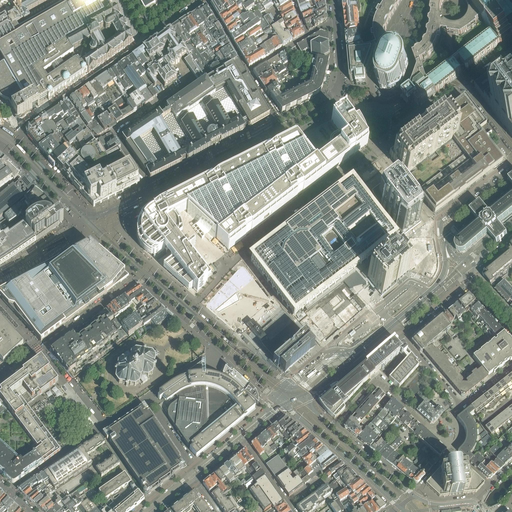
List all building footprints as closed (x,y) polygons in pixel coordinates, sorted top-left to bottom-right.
[(0,56),(0,57),(6,66),(1,68),(0,69),(0,95),(3,99),(9,102),(11,103),(11,104),(19,117),(32,110),(38,103),(43,101),(47,98),(48,100),(68,86),(87,73),(81,64),(80,64),(78,61),(75,62),(74,61),(74,60),(74,59),(73,59),(73,58),(72,58),(72,57),(74,55),(73,54),(71,51),(90,41),(95,50),(94,49),(93,49),(92,49),(91,49),(90,50),(90,51),(89,52),(89,53),(90,54),(90,55),(88,56),(90,57),(82,63),(88,72),(97,66),(97,65),(106,59),(107,59),(111,57),(114,54),(123,47),(123,48),(132,42),(132,41),(128,33),(127,33),(125,29),(127,28),(125,24),(123,21),(121,22),(119,18),(119,17),(118,15),(119,14),(117,11),(116,11),(115,9),(114,9),(105,14),(105,15),(104,15),(99,5),(107,1),(106,0),(28,0),(22,4),(22,3),(16,6),(17,9),(16,10),(5,16),(5,15),(0,18),(0,56)] [(122,0),(139,38),(147,35),(198,0),(122,0)] [(230,10),(224,0),(214,0),(213,1),(210,3),(211,3),(212,6),(214,8),(213,8),(214,9),(215,11),(217,14),(218,16),(219,17),(220,19),(228,13),(227,12),(230,10)] [(236,6),(232,0),(224,0),(230,10),(236,6)] [(250,10),(245,4),(248,2),(246,0),(232,0),(236,6),(230,10),(227,12),(228,13),(229,13),(231,17),(239,12),(242,16),(240,18),(244,24),(248,21),(251,25),(248,26),(251,31),(254,29),(266,22),(264,19),(263,19),(262,16),(255,20),(252,15),(250,16),(248,12),(250,10)] [(259,2),(257,0),(246,0),(248,2),(245,4),(250,10),(252,9),(253,9),(256,8),(258,11),(259,12),(264,9),(262,6),(259,2)] [(289,0),(264,0),(266,3),(262,6),(264,9),(265,11),(274,6),(277,10),(278,9),(290,2),(289,0)] [(325,9),(325,3),(324,0),(301,0),(296,3),(298,8),(300,14),(303,20),(325,9)] [(342,0),(343,1),(343,4),(344,13),(344,14),(345,20),(345,24),(346,31),(348,31),(348,34),(349,34),(358,32),(359,32),(359,29),(360,29),(357,0),(342,0)] [(396,11),(401,0),(387,0),(388,0),(385,4),(396,11)] [(466,0),(432,0),(429,25),(428,33),(427,37),(426,39),(426,41),(425,42),(424,45),(422,47),(420,49),(418,51),(416,52),(415,52),(412,53),(413,56),(417,66),(421,64),(421,65),(428,60),(429,59),(440,51),(445,47),(448,35),(454,36),(453,41),(481,20),(471,7),(470,5),(467,0),(466,0)] [(511,0),(480,0),(480,1),(480,2),(476,5),(475,5),(474,5),(471,7),(481,20),(493,35),(500,45),(501,45),(506,42),(505,41),(506,40),(507,40),(507,41),(511,37),(511,36),(511,35),(511,0)] [(293,9),(290,2),(278,9),(277,10),(280,16),(293,9)] [(389,22),(396,11),(385,4),(383,9),(375,4),(368,16),(377,20),(376,20),(376,21),(376,22),(375,23),(375,24),(375,25),(375,26),(374,27),(386,29),(386,28),(387,25),(389,22)] [(211,15),(209,12),(205,6),(199,10),(204,17),(205,17),(206,19),(211,15)] [(283,20),(295,13),(293,9),(280,16),(276,18),(277,19),(280,22),(283,20)] [(306,26),(326,15),(325,9),(303,20),(306,26)] [(212,28),(206,19),(205,17),(204,17),(199,10),(199,11),(195,13),(208,31),(212,28)] [(258,11),(252,15),(255,20),(262,16),(259,12),(258,11)] [(244,24),(240,18),(242,16),(239,12),(231,17),(222,23),(225,28),(226,29),(233,23),(237,29),(240,26),(242,28),(244,26),(243,25),(244,24)] [(213,38),(208,31),(195,13),(195,14),(190,17),(190,16),(185,20),(204,48),(208,55),(212,52),(211,50),(218,45),(217,44),(213,38)] [(222,23),(231,17),(229,13),(228,13),(220,19),(222,23)] [(285,25),(297,18),(295,13),(283,20),(284,24),(285,25)] [(221,32),(217,25),(213,18),(211,15),(206,19),(212,28),(208,31),(213,38),(221,32)] [(272,21),(269,15),(264,19),(266,22),(269,27),(276,23),(275,21),(274,20),(272,21)] [(308,31),(326,21),(326,19),(326,15),(306,26),(308,31)] [(293,27),(299,23),(297,18),(285,25),(287,30),(293,27)] [(292,38),(287,30),(285,25),(284,24),(283,20),(280,22),(277,19),(275,21),(276,23),(269,27),(283,47),(289,43),(293,41),(292,38)] [(204,48),(185,20),(182,22),(179,24),(191,41),(191,42),(202,59),(208,55),(204,48)] [(231,38),(245,28),(248,26),(251,25),(248,21),(244,24),(243,25),(244,26),(242,28),(240,26),(237,29),(229,35),(231,38)] [(250,38),(262,32),(269,27),(266,22),(254,29),(251,31),(234,43),(237,48),(250,38)] [(229,35),(237,29),(233,23),(226,29),(229,35)] [(202,59),(191,42),(191,41),(179,24),(178,25),(176,26),(171,29),(182,46),(190,56),(192,60),(196,66),(204,61),(202,59)] [(251,31),(248,26),(245,28),(231,38),(234,43),(251,31)] [(283,47),(269,27),(262,32),(263,34),(264,35),(265,36),(272,48),(274,52),(283,47)] [(296,39),(293,31),(294,30),(293,27),(287,30),(292,38),(293,41),(296,39)] [(386,34),(386,31),(386,29),(374,27),(374,28),(374,29),(374,30),(374,31),(374,32),(374,33),(374,35),(372,35),(372,36),(372,38),(372,39),(373,41),(373,42),(373,44),(374,45),(374,46),(375,47),(373,48),(375,53),(378,51),(382,49),(383,49),(382,48),(386,46),(386,47),(389,45),(388,42),(387,40),(386,37),(386,34)] [(164,88),(177,79),(171,69),(175,66),(180,63),(178,61),(186,55),(188,58),(190,56),(182,46),(179,48),(178,47),(180,45),(177,41),(175,43),(173,40),(175,39),(171,32),(171,31),(170,30),(170,31),(169,31),(165,34),(164,34),(164,35),(157,40),(156,39),(151,43),(149,44),(148,45),(143,48),(147,54),(146,55),(153,66),(145,71),(155,87),(157,86),(153,81),(158,78),(164,88)] [(329,56),(327,34),(325,33),(326,32),(325,31),(323,31),(323,32),(320,31),(309,38),(310,51),(311,56),(311,61),(316,62),(317,60),(324,62),(324,60),(329,56)] [(217,44),(225,38),(221,32),(213,38),(217,44)] [(240,53),(255,42),(259,40),(257,37),(263,34),(262,32),(250,38),(237,48),(240,53)] [(364,48),(362,40),(360,40),(358,32),(349,34),(348,34),(346,35),(347,41),(347,45),(347,46),(348,51),(348,52),(364,48)] [(500,45),(493,35),(459,60),(467,70),(474,65),(487,55),(494,49),(500,45)] [(272,48),(265,36),(259,40),(262,44),(265,49),(269,55),(274,52),(272,48)] [(212,52),(227,42),(225,38),(217,44),(218,45),(211,50),(212,52)] [(309,38),(307,39),(296,46),(301,54),(307,50),(310,51),(309,38)] [(242,56),(256,47),(262,44),(259,40),(255,42),(240,53),(242,56)] [(215,56),(230,47),(227,42),(212,52),(208,55),(202,59),(204,61),(207,66),(214,62),(212,60),(214,59),(215,60),(216,63),(208,68),(212,73),(223,66),(221,64),(216,57),(215,56)] [(245,61),(260,51),(262,54),(264,53),(263,51),(265,49),(262,44),(256,47),(242,56),(245,61)] [(235,56),(235,55),(230,47),(215,56),(216,57),(221,64),(235,56)] [(155,87),(145,71),(153,66),(146,55),(147,54),(143,48),(143,49),(140,51),(139,51),(140,51),(136,54),(133,56),(128,59),(137,73),(136,74),(153,99),(157,97),(152,89),(154,87),(155,88),(155,87)] [(367,75),(375,53),(373,48),(371,49),(369,50),(368,50),(367,50),(366,50),(365,50),(364,48),(348,52),(348,57),(351,82),(356,81),(356,85),(366,84),(366,81),(365,75),(367,75)] [(265,58),(262,54),(260,51),(245,61),(247,64),(249,68),(265,58)] [(406,73),(408,67),(409,68),(409,66),(409,65),(408,65),(407,61),(407,60),(406,60),(405,56),(404,55),(402,54),(396,52),(394,51),(393,52),(389,54),(388,54),(388,55),(384,57),(384,56),(383,57),(383,58),(381,64),(380,65),(381,65),(379,71),(378,71),(378,72),(376,78),(376,77),(375,79),(376,80),(378,84),(378,85),(380,89),(380,90),(382,91),(383,91),(385,92),(388,93),(390,94),(391,93),(395,91),(396,91),(396,90),(400,88),(400,89),(401,88),(402,87),(404,81),(404,80),(406,74),(407,73),(406,73)] [(288,59),(284,53),(276,58),(280,63),(280,62),(282,65),(283,67),(290,62),(288,59)] [(176,121),(181,118),(183,117),(206,100),(208,99),(216,94),(215,93),(206,80),(205,79),(196,66),(192,60),(190,56),(188,58),(185,60),(185,61),(186,62),(200,83),(166,107),(169,111),(167,113),(169,115),(171,114),(174,119),(174,118),(176,121)] [(233,63),(238,60),(235,56),(221,64),(223,66),(224,68),(233,63)] [(283,67),(282,65),(280,62),(280,63),(276,58),(266,64),(269,68),(272,66),(275,71),(275,72),(283,67)] [(153,99),(136,74),(137,73),(128,59),(117,67),(145,105),(153,99)] [(246,74),(238,61),(237,61),(238,60),(233,63),(224,68),(225,69),(223,70),(206,80),(215,93),(226,87),(227,88),(226,89),(245,122),(242,125),(243,126),(244,128),(248,126),(248,127),(249,127),(269,116),(269,115),(256,93),(246,74)] [(317,95),(318,94),(319,93),(320,92),(321,91),(321,90),(322,89),(322,87),(328,62),(324,62),(317,60),(316,62),(311,85),(310,86),(292,95),(281,101),(276,94),(280,92),(276,87),(273,89),(272,89),(267,93),(278,108),(281,113),(286,111),(315,96),(317,95)] [(283,78),(290,73),(288,70),(292,68),(294,66),(291,61),(290,62),(283,67),(275,72),(275,71),(273,73),(271,73),(258,81),(266,93),(267,93),(272,89),(278,85),(280,84),(279,82),(282,80),(284,79),(283,78)] [(511,61),(490,78),(504,96),(511,104),(511,105),(511,61)] [(273,73),(275,71),(272,66),(269,68),(266,64),(254,72),(253,73),(258,81),(271,73),(273,73)] [(429,100),(436,94),(429,84),(428,83),(427,82),(426,81),(426,79),(425,79),(425,78),(425,77),(425,76),(424,76),(421,65),(421,64),(417,66),(418,69),(413,83),(412,83),(411,83),(411,84),(410,87),(410,88),(411,89),(402,95),(405,98),(407,101),(408,103),(409,104),(414,100),(419,107),(429,100)] [(456,78),(458,77),(459,77),(460,76),(460,72),(455,65),(453,66),(449,68),(449,67),(445,72),(429,84),(436,94),(452,82),(456,78)] [(145,105),(117,67),(114,69),(122,79),(123,78),(125,81),(123,82),(123,83),(133,96),(142,108),(145,105)] [(133,96),(123,83),(121,84),(120,82),(119,81),(122,79),(114,69),(110,72),(117,82),(119,85),(125,94),(127,97),(125,98),(129,104),(131,103),(136,111),(142,108),(133,96)] [(125,94),(119,85),(118,86),(115,83),(117,82),(110,72),(107,74),(133,114),(136,111),(131,103),(129,104),(125,98),(127,97),(125,94)] [(133,114),(107,74),(95,82),(115,109),(122,120),(133,114)] [(504,96),(490,78),(476,90),(490,107),(497,116),(499,119),(500,120),(501,121),(505,126),(511,134),(511,105),(511,104),(504,96)] [(115,109),(95,82),(94,83),(89,86),(85,89),(90,97),(92,99),(94,102),(97,108),(101,113),(104,116),(97,122),(100,126),(104,133),(109,129),(116,125),(116,124),(122,120),(115,109)] [(97,108),(94,102),(92,99),(89,101),(87,99),(90,97),(85,89),(82,91),(77,94),(97,122),(104,116),(101,113),(99,115),(95,109),(97,108)] [(97,122),(77,94),(74,97),(83,109),(82,109),(86,114),(93,124),(97,122)] [(83,109),(74,97),(70,99),(70,101),(76,110),(81,117),(86,114),(82,109),(83,109)] [(218,145),(219,142),(220,141),(220,142),(221,141),(239,132),(240,132),(243,130),(245,129),(244,128),(243,126),(242,125),(240,121),(238,122),(237,121),(229,125),(217,104),(212,107),(208,99),(206,100),(210,108),(205,111),(216,130),(214,132),(213,132),(212,132),(211,132),(210,132),(209,133),(208,133),(207,134),(207,135),(206,136),(206,137),(204,138),(193,118),(188,121),(183,117),(181,118),(186,122),(181,125),(193,146),(184,151),(189,159),(192,157),(210,147),(211,147),(211,146),(212,145),(212,146),(215,147),(218,145)] [(417,191),(465,154),(469,160),(471,162),(477,158),(466,144),(473,138),(480,133),(476,129),(484,124),(465,99),(457,105),(451,110),(449,109),(444,113),(390,154),(389,155),(391,158),(400,170),(401,169),(405,174),(404,175),(406,177),(417,191)] [(80,121),(76,114),(68,103),(65,103),(63,104),(62,104),(63,105),(58,107),(58,108),(63,114),(62,115),(66,120),(67,119),(68,121),(66,122),(70,128),(74,125),(80,121)] [(58,108),(48,114),(52,119),(56,117),(60,123),(59,124),(61,126),(64,131),(69,128),(70,128),(66,122),(68,121),(67,119),(66,120),(62,115),(63,114),(58,108)] [(145,173),(146,172),(150,179),(181,163),(187,160),(188,160),(189,160),(189,159),(184,151),(182,152),(182,153),(180,154),(161,121),(164,119),(163,119),(169,115),(167,113),(162,116),(159,112),(153,117),(122,137),(122,138),(126,144),(125,144),(134,157),(136,160),(145,173)] [(93,124),(86,114),(81,117),(88,127),(93,124)] [(185,194),(179,197),(187,211),(203,228),(214,239),(216,237),(218,239),(216,241),(229,252),(239,243),(243,240),(245,239),(244,238),(250,233),(251,234),(282,210),(297,199),(295,197),(301,194),(303,195),(326,177),(335,170),(348,160),(346,158),(353,154),(354,156),(367,146),(365,141),(364,136),(362,132),(360,127),(357,123),(352,126),(343,114),(336,118),(337,119),(332,121),(334,123),(332,125),(338,132),(340,131),(341,133),(339,134),(338,133),(334,134),(333,135),(331,137),(330,138),(330,140),(332,140),(331,142),(331,143),(330,144),(331,145),(332,145),(333,146),(334,147),(332,148),(335,150),(325,157),(315,165),(313,166),(313,165),(314,164),(309,157),(305,152),(304,154),(303,152),(304,152),(294,138),(285,143),(274,149),(274,151),(272,152),(271,153),(269,155),(267,152),(266,153),(216,178),(217,180),(211,184),(209,182),(203,185),(202,184),(185,193),(185,194)] [(64,131),(61,126),(59,124),(60,123),(56,117),(52,119),(47,123),(43,125),(37,129),(32,132),(27,135),(39,149),(49,140),(64,131)] [(43,125),(47,123),(45,121),(42,124),(39,120),(34,124),(37,129),(43,125)] [(85,128),(82,123),(80,121),(74,125),(70,128),(69,128),(71,132),(73,136),(79,131),(80,130),(81,130),(85,128)] [(92,131),(100,126),(97,122),(93,124),(88,127),(90,129),(92,131)] [(37,129),(34,124),(29,127),(32,132),(37,129)] [(104,133),(100,126),(92,131),(93,132),(96,136),(98,136),(104,133)] [(70,145),(66,141),(70,138),(67,134),(71,132),(69,128),(64,131),(49,140),(39,149),(39,150),(40,149),(43,153),(43,154),(44,154),(47,157),(47,158),(49,160),(50,161),(70,145)] [(87,131),(85,128),(81,130),(80,130),(79,131),(73,136),(71,132),(67,134),(70,138),(66,141),(70,145),(73,142),(78,137),(87,131)] [(79,144),(90,135),(87,131),(78,137),(73,142),(76,146),(78,144),(79,144)] [(116,140),(111,133),(109,133),(102,138),(107,146),(109,145),(108,144),(116,140)] [(483,137),(480,133),(473,138),(466,144),(477,158),(478,157),(481,161),(482,161),(475,167),(459,179),(451,185),(447,188),(446,187),(435,195),(431,189),(423,195),(421,197),(424,201),(424,200),(429,205),(428,206),(433,213),(434,214),(435,213),(450,202),(474,184),(499,165),(499,164),(501,163),(500,161),(501,161),(483,137)] [(87,148),(94,142),(90,135),(79,144),(81,146),(74,151),(73,152),(76,156),(85,150),(87,148)] [(112,153),(107,146),(102,138),(97,141),(99,143),(100,145),(100,146),(101,148),(106,156),(112,153)] [(120,147),(116,140),(108,144),(109,145),(107,146),(112,153),(114,151),(117,149),(120,147)] [(117,149),(114,151),(112,153),(106,156),(101,148),(100,146),(98,147),(95,142),(87,148),(85,150),(76,156),(73,152),(72,152),(70,154),(55,166),(61,172),(65,176),(80,193),(93,207),(101,203),(116,195),(139,184),(133,173),(128,166),(117,149)] [(70,154),(72,152),(71,151),(73,149),(70,145),(50,161),(55,166),(70,154)] [(417,191),(421,197),(423,195),(431,189),(469,160),(465,154),(417,191)] [(481,161),(478,157),(477,158),(471,162),(475,167),(482,161),(481,161)] [(469,160),(431,189),(435,195),(446,187),(447,188),(451,185),(459,179),(475,167),(471,162),(469,160)] [(3,171),(10,166),(6,162),(0,167),(0,170),(2,169),(3,171)] [(0,191),(12,183),(14,186),(18,181),(20,184),(25,180),(10,166),(3,171),(2,169),(0,170),(0,191)] [(278,296),(294,317),(395,238),(366,199),(362,195),(350,178),(345,182),(335,190),(248,257),(259,271),(278,296)] [(511,178),(511,179),(508,181),(510,183),(511,185),(511,196),(489,215),(485,210),(482,206),(480,204),(477,206),(476,208),(474,209),(473,210),(470,212),(472,214),(475,218),(479,223),(461,239),(457,242),(456,243),(456,245),(455,246),(455,248),(455,249),(456,251),(457,251),(458,252),(459,253),(461,254),(463,254),(464,253),(466,253),(468,250),(488,234),(492,239),(495,242),(497,245),(499,243),(501,241),(503,240),(504,239),(507,236),(505,234),(503,231),(498,225),(511,213),(511,178)] [(20,206),(23,204),(37,191),(25,179),(25,180),(20,184),(17,186),(18,186),(14,189),(13,188),(7,192),(6,191),(0,196),(0,220),(3,218),(5,220),(20,206)] [(372,192),(372,193),(381,209),(382,208),(396,227),(395,228),(404,237),(405,237),(405,236),(420,225),(420,224),(421,224),(420,224),(415,213),(413,214),(405,203),(399,195),(401,194),(387,182),(387,181),(386,181),(385,181),(372,191),(372,192)] [(57,217),(56,216),(56,215),(56,214),(56,213),(55,213),(56,212),(41,196),(37,191),(23,204),(20,206),(5,220),(9,226),(15,222),(21,230),(30,243),(34,241),(35,242),(36,241),(37,242),(53,231),(52,230),(56,228),(55,227),(56,227),(58,226),(59,225),(59,224),(60,222),(60,221),(59,219),(59,218),(57,217)] [(182,247),(176,240),(182,236),(182,235),(182,232),(182,230),(182,227),(181,225),(180,223),(178,221),(176,219),(174,218),(180,215),(187,211),(179,197),(172,200),(166,203),(152,211),(154,215),(151,217),(150,216),(148,212),(147,214),(145,216),(143,218),(141,220),(143,224),(143,225),(142,227),(141,229),(141,232),(141,233),(137,236),(137,239),(138,242),(139,245),(141,248),(143,250),(145,252),(147,254),(150,256),(151,256),(155,253),(156,254),(158,254),(163,250),(169,257),(172,262),(163,269),(188,291),(192,288),(197,294),(203,287),(202,286),(206,282),(204,279),(211,274),(192,248),(188,251),(189,252),(187,254),(182,247)] [(0,263),(3,262),(10,257),(18,252),(24,247),(24,248),(30,243),(21,230),(13,236),(6,227),(0,230),(0,263)] [(126,278),(121,271),(116,267),(116,266),(113,264),(110,261),(110,262),(92,247),(90,245),(87,246),(78,251),(50,266),(44,269),(32,276),(23,280),(20,282),(19,283),(0,293),(0,297),(2,300),(13,312),(19,318),(31,333),(33,335),(41,343),(43,341),(70,321),(71,320),(73,318),(87,308),(88,307),(99,299),(102,297),(107,293),(121,283),(121,282),(126,279),(126,278)] [(511,246),(510,248),(511,250),(511,249),(511,251),(483,276),(493,288),(494,287),(495,286),(511,272),(511,246)] [(400,256),(399,258),(405,264),(408,262),(402,255),(401,256),(400,256)] [(394,256),(367,279),(369,281),(370,283),(374,287),(377,292),(380,295),(381,296),(386,292),(387,291),(407,273),(409,272),(407,271),(394,256)] [(511,289),(504,282),(497,288),(497,289),(496,289),(511,306),(511,289)] [(136,288),(130,292),(133,296),(142,289),(138,286),(136,288)] [(134,297),(130,299),(132,302),(133,302),(136,299),(136,300),(145,292),(142,290),(134,297)] [(136,299),(133,302),(136,306),(149,296),(145,292),(136,300),(136,299)] [(118,301),(107,310),(108,311),(115,320),(112,323),(118,331),(122,327),(129,337),(143,326),(140,322),(141,321),(138,317),(139,317),(141,315),(138,311),(135,307),(132,302),(129,298),(128,299),(125,296),(118,301)] [(136,306),(135,307),(138,311),(153,300),(151,298),(149,296),(136,306)] [(473,308),(476,305),(476,304),(474,303),(474,302),(469,297),(467,299),(466,297),(457,304),(465,313),(469,311),(473,308)] [(138,311),(141,315),(157,304),(153,300),(138,311)] [(141,315),(139,317),(142,321),(144,319),(161,307),(157,304),(141,315)] [(465,313),(457,304),(452,308),(459,318),(465,313)] [(474,317),(482,310),(479,307),(477,305),(476,305),(473,308),(469,311),(474,317)] [(141,321),(140,322),(143,326),(144,327),(147,324),(148,324),(150,322),(165,311),(161,307),(144,319),(142,321),(141,321)] [(459,318),(452,308),(447,312),(453,318),(455,317),(461,325),(464,323),(459,318)] [(74,378),(115,347),(114,346),(120,342),(121,343),(124,340),(123,339),(124,338),(125,340),(127,338),(120,330),(115,334),(108,324),(113,320),(106,310),(98,316),(90,322),(51,351),(64,366),(74,378)] [(480,319),(486,315),(482,311),(482,310),(474,317),(475,317),(477,319),(478,318),(480,319)] [(165,311),(150,322),(154,328),(156,327),(170,317),(169,316),(168,315),(165,311)] [(453,322),(446,313),(441,317),(448,326),(453,322)] [(494,324),(490,319),(486,315),(480,319),(482,322),(480,323),(483,326),(484,324),(486,327),(485,328),(487,331),(488,329),(494,324)] [(441,346),(436,340),(445,332),(450,338),(455,334),(452,332),(453,331),(448,326),(441,317),(418,336),(417,335),(415,337),(413,339),(414,340),(412,342),(419,349),(420,349),(431,361),(432,360),(439,354),(443,358),(447,355),(448,354),(441,346)] [(0,358),(3,362),(23,344),(18,339),(18,340),(17,339),(17,338),(16,339),(14,336),(11,333),(12,332),(0,319),(0,358)] [(252,321),(247,325),(274,357),(278,353),(279,354),(280,355),(272,362),(275,364),(277,367),(279,366),(284,373),(315,347),(293,321),(270,341),(259,329),(252,321)] [(503,333),(499,328),(494,324),(488,329),(490,331),(489,333),(491,335),(492,334),(494,336),(493,338),(492,340),(493,341),(503,333)] [(511,357),(511,342),(511,341),(508,338),(507,338),(503,333),(493,341),(477,354),(475,355),(472,358),(474,360),(474,359),(482,369),(488,376),(487,376),(487,377),(490,375),(493,372),(493,373),(509,361),(509,362),(511,359),(511,358),(511,357)] [(373,375),(375,374),(379,370),(400,353),(402,355),(404,353),(406,351),(402,345),(402,346),(400,347),(393,340),(366,363),(364,365),(342,384),(326,395),(318,401),(321,406),(324,410),(327,413),(330,417),(334,420),(336,418),(345,409),(343,406),(345,404),(345,403),(344,402),(346,400),(347,402),(362,386),(362,385),(373,375)] [(153,369),(153,368),(152,368),(153,367),(155,367),(156,366),(154,365),(153,364),(153,363),(153,364),(154,363),(154,362),(154,359),(155,359),(155,358),(156,357),(158,355),(159,356),(159,355),(159,354),(158,354),(157,353),(157,352),(157,351),(156,351),(156,352),(153,354),(153,353),(152,354),(151,353),(151,354),(148,353),(147,353),(146,353),(146,354),(145,353),(145,351),(143,350),(143,352),(142,353),(141,353),(142,353),(141,352),(140,352),(137,352),(137,351),(136,351),(135,351),(135,352),(133,354),(132,353),(132,354),(130,352),(121,358),(123,360),(122,360),(122,361),(120,363),(119,362),(119,363),(118,364),(119,364),(118,367),(118,368),(117,369),(117,370),(116,370),(115,372),(117,372),(118,373),(118,374),(118,373),(117,374),(117,375),(117,378),(116,378),(116,379),(116,380),(117,380),(119,382),(118,383),(119,384),(120,384),(120,383),(123,384),(124,384),(125,384),(125,383),(126,385),(126,386),(128,387),(128,385),(129,384),(130,384),(129,385),(130,385),(131,386),(131,385),(134,386),(135,386),(136,386),(136,385),(138,383),(139,384),(139,383),(141,385),(149,379),(148,377),(149,377),(148,376),(151,374),(151,375),(152,374),(152,373),(152,370),(153,370),(153,369)] [(418,366),(415,363),(416,362),(416,363),(417,362),(413,358),(406,351),(404,353),(408,357),(403,362),(398,368),(393,373),(393,374),(388,379),(397,386),(399,388),(403,383),(408,377),(414,372),(418,366)] [(458,366),(452,358),(451,359),(447,355),(443,358),(439,354),(432,360),(431,361),(434,365),(434,366),(435,366),(438,369),(442,374),(443,373),(450,366),(453,370),(457,367),(458,366)] [(26,406),(31,402),(39,396),(52,386),(58,382),(41,359),(0,389),(0,403),(6,410),(7,409),(11,414),(19,408),(21,410),(26,406)] [(470,390),(474,387),(475,388),(479,385),(483,382),(488,378),(487,377),(487,376),(488,376),(482,369),(474,359),(474,360),(477,364),(472,367),(473,369),(469,372),(468,371),(466,372),(466,373),(465,373),(464,384),(463,384),(461,384),(461,383),(462,382),(462,381),(461,379),(452,386),(460,395),(460,396),(461,397),(464,397),(465,396),(471,391),(470,390)] [(255,409),(253,407),(252,406),(255,403),(258,405),(258,404),(258,401),(258,398),(257,395),(255,393),(254,391),(253,390),(252,388),(226,366),(224,370),(223,370),(221,371),(220,372),(219,374),(219,375),(218,378),(214,377),(212,376),(211,376),(207,375),(205,375),(205,372),(203,372),(202,372),(202,362),(186,373),(187,377),(185,377),(181,379),(177,381),(173,383),(169,385),(159,392),(161,395),(165,401),(174,395),(178,401),(172,406),(171,407),(169,408),(168,410),(168,412),(168,414),(168,416),(168,418),(169,420),(188,447),(191,445),(192,447),(189,450),(194,455),(196,457),(255,409)] [(463,384),(464,373),(463,372),(462,371),(461,372),(457,367),(453,370),(450,366),(443,373),(442,374),(445,378),(448,382),(452,386),(461,379),(462,381),(462,382),(461,383),(461,384),(463,384)] [(511,385),(506,379),(502,382),(508,388),(511,385)] [(508,388),(502,382),(498,385),(504,392),(508,388)] [(504,392),(498,385),(494,388),(500,395),(504,392)] [(500,395),(494,388),(490,391),(496,398),(500,395)] [(383,399),(385,396),(378,390),(377,392),(376,391),(371,397),(378,404),(383,399)] [(496,398),(490,391),(486,394),(492,401),(496,398)] [(492,401),(486,394),(483,398),(488,404),(492,401)] [(378,404),(371,397),(364,404),(372,411),(378,404)] [(488,404),(483,398),(479,401),(484,407),(488,404)] [(403,411),(391,401),(388,404),(385,408),(396,419),(403,411)] [(476,414),(482,408),(484,407),(479,401),(471,407),(476,414)] [(434,424),(444,413),(434,404),(431,408),(426,404),(425,402),(420,407),(418,406),(414,409),(414,410),(429,424),(430,424),(431,424),(432,424),(433,424),(434,424)] [(372,411),(364,404),(358,411),(365,418),(372,411)] [(44,430),(37,421),(26,406),(21,410),(19,408),(11,414),(30,440),(44,430)] [(180,458),(161,430),(159,430),(154,422),(148,414),(149,412),(148,412),(144,406),(141,408),(141,407),(139,409),(138,409),(133,412),(133,413),(132,413),(130,414),(128,416),(126,417),(126,418),(125,418),(120,421),(120,422),(118,423),(116,425),(113,426),(114,426),(113,427),(113,426),(108,430),(107,430),(105,432),(104,432),(104,435),(106,438),(106,439),(108,439),(109,439),(109,440),(110,441),(109,441),(111,443),(112,444),(114,448),(115,448),(115,449),(117,452),(118,452),(117,453),(120,456),(121,457),(120,457),(123,460),(123,461),(126,465),(126,464),(126,465),(128,469),(129,468),(129,469),(131,473),(132,473),(134,477),(135,477),(134,477),(137,481),(138,481),(137,482),(140,485),(141,486),(142,488),(142,489),(143,488),(144,490),(143,490),(143,492),(145,495),(147,496),(148,495),(151,493),(156,490),(156,489),(157,489),(159,487),(160,487),(160,486),(162,484),(163,483),(168,480),(171,478),(172,476),(175,473),(180,470),(183,468),(184,467),(185,464),(183,462),(181,461),(180,462),(178,459),(180,458)] [(470,419),(468,417),(470,415),(472,416),(476,414),(471,407),(456,419),(460,423),(462,425),(463,427),(464,430),(465,432),(465,435),(465,436),(476,435),(476,432),(475,428),(474,425),(472,422),(470,419)] [(380,437),(388,427),(396,419),(385,408),(383,410),(381,408),(380,410),(381,412),(377,417),(367,427),(366,428),(364,430),(361,428),(360,427),(359,425),(352,419),(352,420),(351,419),(350,419),(347,422),(344,428),(344,429),(345,430),(346,430),(347,430),(369,448),(380,437)] [(365,418),(358,411),(352,417),(353,418),(352,419),(359,425),(362,422),(365,418)] [(400,422),(406,414),(403,411),(396,419),(395,420),(399,424),(400,422)] [(418,425),(414,422),(414,421),(412,419),(412,420),(406,414),(400,422),(403,425),(410,432),(413,428),(413,427),(414,428),(416,425),(418,426),(418,425)] [(509,420),(505,414),(504,414),(501,417),(506,423),(509,420)] [(279,426),(280,426),(288,419),(284,416),(283,417),(273,425),(276,429),(279,426)] [(506,423),(501,417),(497,420),(502,426),(506,423)] [(282,429),(292,422),(288,419),(280,426),(282,429)] [(502,426),(497,420),(493,423),(494,423),(498,429),(502,426)] [(286,430),(292,426),(295,424),(292,422),(282,429),(284,432),(286,430)] [(498,429),(494,423),(493,423),(489,425),(490,426),(494,432),(498,429)] [(289,434),(299,427),(295,424),(292,426),(286,430),(289,434)] [(417,438),(424,430),(418,425),(418,426),(416,425),(414,428),(413,427),(413,428),(410,432),(414,435),(417,438)] [(494,432),(490,426),(489,425),(485,429),(490,435),(494,432)] [(278,432),(273,426),(270,428),(277,437),(278,439),(278,440),(279,441),(283,445),(285,443),(280,435),(278,432)] [(292,439),(302,430),(299,427),(289,434),(287,436),(285,437),(286,438),(284,440),(286,443),(289,441),(290,440),(292,439)] [(278,439),(277,437),(270,428),(267,431),(265,432),(278,449),(279,449),(283,446),(283,445),(279,441),(278,440),(278,439)] [(44,464),(60,452),(54,444),(48,436),(44,430),(30,440),(34,444),(35,445),(31,448),(35,453),(44,464)] [(295,443),(307,434),(302,430),(292,439),(290,440),(292,442),(293,444),(295,443)] [(425,445),(431,438),(430,437),(431,436),(424,430),(417,438),(425,445)] [(278,449),(265,432),(260,436),(273,453),(278,449)] [(296,450),(311,437),(307,434),(295,443),(297,446),(294,448),(296,450)] [(86,456),(105,444),(104,442),(104,441),(103,440),(99,435),(81,448),(86,456)] [(381,457),(398,439),(399,437),(396,435),(392,439),(389,443),(378,455),(381,457)] [(469,455),(471,452),(473,449),(475,446),(476,442),(476,441),(476,438),(476,435),(465,436),(465,438),(465,440),(464,443),(463,445),(462,447),(457,452),(469,462),(473,458),(469,455)] [(273,453),(260,436),(256,440),(267,456),(267,455),(272,461),(278,456),(282,453),(279,449),(278,449),(273,453)] [(291,461),(315,441),(311,437),(296,450),(292,453),(288,456),(285,459),(285,458),(281,461),(285,466),(286,465),(287,465),(291,462),(291,461),(292,461),(291,461)] [(375,453),(385,442),(380,437),(369,448),(375,453)] [(432,451),(439,443),(433,438),(432,439),(431,438),(425,445),(432,451)] [(396,450),(403,443),(398,439),(381,457),(386,461),(393,453),(396,450)] [(267,456),(256,440),(251,445),(265,465),(272,461),(267,455),(267,456)] [(307,454),(305,451),(307,450),(309,453),(318,445),(319,445),(315,441),(291,461),(292,461),(294,464),(301,459),(307,454)] [(378,455),(389,443),(387,442),(387,443),(385,442),(375,453),(378,455)] [(19,460),(15,456),(0,443),(0,473),(12,484),(14,484),(15,484),(44,464),(35,453),(31,448),(35,445),(34,444),(30,447),(28,444),(21,449),(23,451),(25,450),(30,457),(26,460),(22,462),(22,461),(20,459),(19,460)] [(444,450),(445,449),(439,443),(432,451),(439,458),(445,451),(444,450)] [(292,453),(296,450),(294,448),(292,445),(283,452),(285,456),(287,454),(288,456),(292,453)] [(313,457),(312,455),(314,453),(316,455),(323,449),(319,445),(319,446),(310,453),(301,460),(308,468),(313,464),(311,461),(312,460),(311,458),(313,457)] [(510,460),(502,452),(501,451),(496,445),(489,452),(491,454),(493,456),(497,460),(504,466),(510,460)] [(510,460),(511,458),(511,447),(510,446),(505,450),(502,452),(510,460)] [(86,456),(81,448),(76,451),(77,453),(79,453),(84,460),(83,460),(85,463),(86,463),(92,472),(94,471),(94,472),(91,474),(92,475),(97,473),(95,470),(86,456)] [(253,460),(245,449),(240,453),(248,464),(251,468),(256,464),(253,460)] [(319,459),(327,452),(323,449),(316,455),(313,457),(311,458),(312,460),(311,461),(313,464),(317,461),(319,459)] [(85,463),(83,460),(84,460),(79,453),(77,453),(76,451),(76,452),(75,453),(74,452),(66,457),(68,459),(70,460),(74,466),(76,469),(85,463)] [(307,476),(318,468),(321,472),(323,471),(320,466),(332,456),(327,452),(319,459),(317,461),(313,464),(308,468),(304,471),(300,474),(301,475),(304,479),(303,480),(302,480),(301,481),(304,485),(310,480),(307,476)] [(485,464),(493,456),(491,454),(484,462),(480,458),(482,456),(478,452),(473,458),(469,462),(477,470),(481,473),(485,470),(488,467),(485,464)] [(256,474),(251,468),(248,464),(240,453),(238,456),(235,458),(246,471),(250,476),(252,478),(261,471),(260,470),(256,474)] [(389,464),(396,456),(393,453),(386,461),(389,464)] [(285,466),(281,461),(278,456),(272,461),(265,465),(276,479),(288,470),(285,466)] [(323,471),(337,461),(332,456),(320,466),(323,471)] [(392,466),(399,458),(396,456),(389,464),(392,466)] [(415,465),(422,458),(420,456),(414,463),(415,465)] [(429,470),(435,464),(436,463),(439,460),(439,459),(439,458),(436,456),(432,460),(426,467),(429,470)] [(76,469),(74,466),(70,460),(68,459),(66,457),(67,458),(65,459),(65,458),(57,463),(59,466),(60,466),(65,472),(67,476),(76,469)] [(120,465),(114,457),(95,470),(97,473),(101,478),(120,465)] [(419,466),(426,459),(424,457),(418,464),(419,466)] [(246,471),(235,458),(232,461),(231,461),(229,463),(239,476),(246,471)] [(396,469),(404,461),(399,458),(392,466),(396,469)] [(504,466),(497,460),(493,464),(491,463),(488,467),(485,470),(492,477),(504,466)] [(400,472),(408,464),(404,461),(396,469),(400,472)] [(67,476),(65,472),(60,466),(59,466),(57,463),(57,464),(56,465),(56,464),(48,470),(49,472),(51,472),(55,478),(55,479),(57,482),(67,476)] [(239,476),(229,463),(227,465),(226,465),(227,465),(223,468),(234,482),(239,488),(242,486),(240,483),(238,481),(237,481),(235,479),(239,476)] [(328,478),(344,467),(339,463),(325,474),(328,478)] [(260,470),(256,464),(251,468),(256,474),(260,470)] [(404,475),(412,467),(408,464),(400,472),(404,475)] [(441,468),(425,485),(426,486),(435,494),(438,497),(439,497),(440,497),(444,497),(449,496),(450,496),(452,496),(453,496),(455,495),(456,495),(459,495),(462,494),(462,495),(463,495),(463,494),(467,494),(468,494),(472,493),(473,493),(475,493),(476,493),(477,492),(478,490),(479,489),(483,485),(484,484),(483,483),(480,481),(463,465),(454,466),(450,467),(441,468)] [(412,481),(420,473),(423,470),(419,466),(416,470),(408,478),(412,481)] [(408,478),(416,470),(412,467),(404,475),(408,478)] [(424,476),(429,470),(426,467),(423,470),(420,473),(424,476)] [(234,482),(223,468),(218,472),(230,486),(234,483),(233,482),(234,482)] [(310,480),(321,472),(318,468),(307,476),(310,480)] [(348,482),(346,479),(343,475),(348,471),(345,468),(333,478),(335,481),(331,484),(328,487),(327,487),(332,493),(332,494),(334,493),(334,494),(344,488),(345,489),(350,485),(348,482)] [(55,478),(51,472),(49,472),(48,470),(47,470),(48,471),(47,471),(46,471),(43,473),(52,486),(56,491),(60,499),(63,502),(64,503),(68,500),(67,498),(66,497),(63,499),(63,500),(62,500),(62,499),(65,497),(55,483),(57,482),(55,479),(55,478)] [(303,486),(298,479),(297,478),(301,475),(300,474),(296,470),(295,472),(293,473),(292,474),(288,470),(276,479),(289,497),(303,486)] [(492,477),(485,470),(481,473),(488,479),(490,479),(492,477)] [(255,484),(265,477),(261,471),(252,478),(245,483),(246,486),(245,487),(246,488),(245,488),(247,490),(255,484)] [(346,477),(351,473),(348,471),(343,475),(346,479),(347,478),(346,477)] [(230,486),(218,472),(214,475),(228,492),(232,489),(230,486)] [(56,491),(52,486),(43,473),(32,480),(35,485),(36,484),(38,486),(36,487),(38,489),(42,486),(44,489),(45,488),(47,491),(48,490),(51,494),(56,491)] [(348,482),(355,477),(351,473),(346,477),(347,478),(346,479),(348,482)] [(417,484),(424,476),(420,473),(412,481),(415,484),(417,484)] [(105,500),(126,485),(127,486),(131,483),(125,474),(99,491),(105,500)] [(228,492),(214,475),(210,479),(217,489),(218,490),(221,495),(223,497),(224,496),(228,492)] [(283,502),(281,499),(270,484),(268,481),(265,477),(255,484),(256,486),(249,491),(264,511),(271,506),(274,509),(283,502)] [(350,485),(358,480),(355,477),(348,482),(350,485)] [(217,489),(210,479),(203,484),(209,493),(215,489),(216,490),(217,489)] [(22,494),(35,485),(32,480),(27,483),(19,489),(19,490),(22,494)] [(352,494),(364,485),(358,480),(350,485),(345,489),(344,488),(334,494),(332,496),(335,501),(338,499),(342,505),(344,504),(348,501),(345,498),(352,494)] [(112,502),(113,503),(108,507),(112,511),(130,511),(144,500),(137,491),(136,491),(135,489),(132,485),(131,483),(127,486),(126,485),(105,500),(106,503),(110,500),(112,502)] [(26,498),(32,493),(36,490),(38,489),(36,487),(38,486),(36,484),(35,485),(22,494),(26,498)] [(323,501),(326,498),(331,495),(330,494),(332,493),(327,487),(328,487),(327,485),(324,487),(324,486),(320,489),(316,492),(317,493),(308,498),(316,509),(325,503),(323,501)] [(353,499),(354,498),(367,488),(364,485),(352,494),(350,495),(353,499)] [(32,503),(47,491),(45,488),(44,489),(46,490),(42,494),(38,497),(37,494),(29,500),(32,503)] [(366,495),(371,492),(367,488),(354,498),(358,502),(362,499),(366,495)] [(29,500),(37,494),(38,493),(36,490),(32,493),(26,498),(29,500)] [(37,507),(50,496),(49,496),(51,494),(48,490),(47,491),(32,503),(37,507)] [(223,497),(221,495),(218,490),(211,496),(217,505),(225,499),(225,500),(227,499),(224,496),(223,497)] [(59,505),(63,502),(60,499),(56,491),(51,494),(49,496),(50,496),(37,507),(42,511),(49,511),(55,508),(55,509),(59,505)] [(60,511),(74,502),(73,502),(77,499),(78,498),(80,497),(77,491),(67,498),(68,500),(64,503),(63,502),(59,505),(55,509),(55,508),(49,511),(60,511)] [(189,511),(191,511),(190,510),(192,509),(194,511),(195,511),(209,511),(210,511),(203,501),(202,502),(201,500),(194,491),(170,510),(171,511),(189,511)] [(376,497),(371,492),(366,495),(371,501),(376,497)] [(90,502),(99,496),(100,495),(99,493),(97,495),(96,494),(88,499),(90,502)] [(100,511),(97,508),(100,506),(101,505),(100,503),(95,506),(93,503),(100,498),(99,496),(90,502),(87,499),(87,500),(84,502),(81,504),(81,505),(83,508),(86,511),(100,511)] [(232,511),(237,509),(239,507),(231,496),(227,499),(225,500),(225,499),(217,505),(222,511),(232,511)] [(379,500),(376,497),(371,501),(379,511),(385,507),(379,500)] [(311,511),(316,509),(308,498),(296,507),(299,511),(311,511)] [(372,511),(363,500),(362,499),(358,502),(354,498),(353,499),(348,502),(351,507),(357,503),(358,505),(359,505),(364,511),(372,511)] [(377,511),(379,511),(371,501),(369,502),(365,498),(363,500),(372,511),(377,511)] [(0,511),(1,511),(11,502),(8,499),(0,506),(0,511)] [(78,511),(79,511),(80,511),(86,511),(83,508),(81,505),(81,504),(81,503),(80,503),(80,502),(80,501),(79,501),(78,499),(77,499),(73,502),(74,502),(60,511),(78,511)] [(346,511),(342,505),(338,499),(335,501),(333,502),(339,511),(346,511)] [(354,511),(351,507),(348,502),(348,501),(344,504),(342,505),(346,511),(354,511)] [(8,511),(15,505),(11,502),(1,511),(0,511),(8,511)] [(280,511),(287,508),(283,502),(274,509),(270,511),(280,511)] [(339,511),(333,502),(329,505),(330,507),(333,511),(339,511)] [(364,511),(359,505),(358,505),(357,503),(351,507),(354,511),(364,511)]
